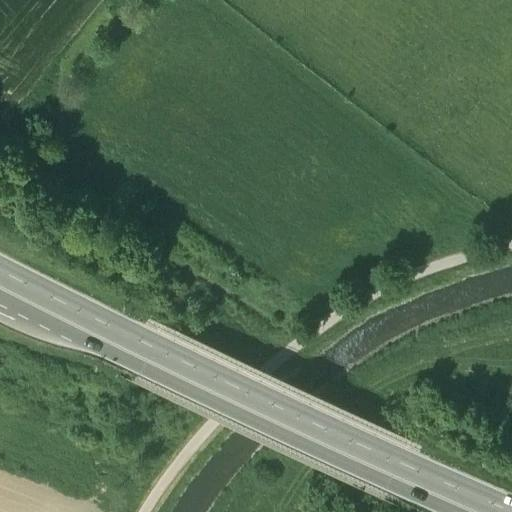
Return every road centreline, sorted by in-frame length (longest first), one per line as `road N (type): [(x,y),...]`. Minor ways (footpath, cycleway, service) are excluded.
road 1 (trunk): [(511,510),(0,268)]
road 2 (track): [(511,243),(427,267),(345,307),(288,349),(194,442),(145,511)]
